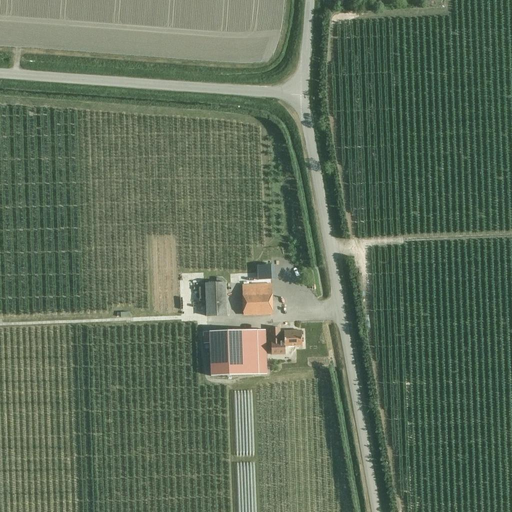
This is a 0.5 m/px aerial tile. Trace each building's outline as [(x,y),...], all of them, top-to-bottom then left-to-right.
[(271,266),(257,266),(258,281),(271,280),(271,266)] [(217,284),(206,284),(206,317),(227,316),(226,284),(222,284),(222,279),(217,279),(217,284)] [(270,284),(242,285),(242,315),(271,314),(270,284)] [(285,332),(285,342),(280,342),(280,327),(271,328),(271,342),(272,342),(272,354),(286,354),(285,346),(302,346),(302,331),(285,332)] [(204,342),(210,342),(211,375),(266,374),(266,330),(204,330),(204,342)]
